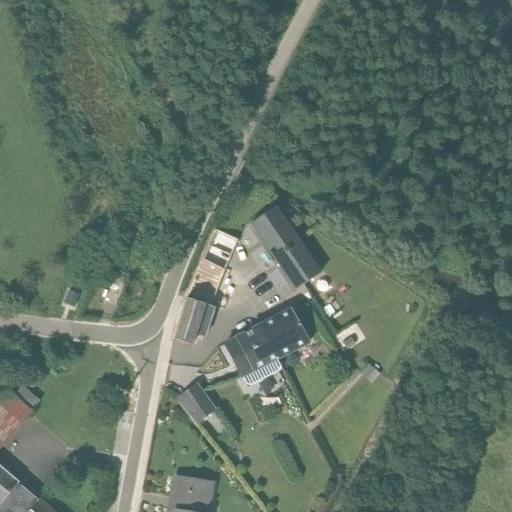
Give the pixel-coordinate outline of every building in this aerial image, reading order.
[(298,245),(273,209),(249,225),(274,261),(298,245)] [(212,308),(239,241),(214,231),(185,300),(171,341),(192,346),(196,338),(205,338),(214,309),(212,308)] [(274,261),(295,292),(319,276),(298,245),(274,261)] [(309,345),(289,310),(260,325),(277,362),(309,345)] [(223,345),(248,388),(280,369),(277,362),(260,325),(223,345)] [(14,396),(9,394),(0,395),(0,511),(28,511),(39,502),(0,469),(0,448),(39,402),(23,387),(14,396)] [(195,387),(179,400),(197,424),(214,411),(195,387)] [(209,511),(214,486),(173,479),(167,511),(209,511)] [(28,511),(50,511),(39,502),(28,511)]
